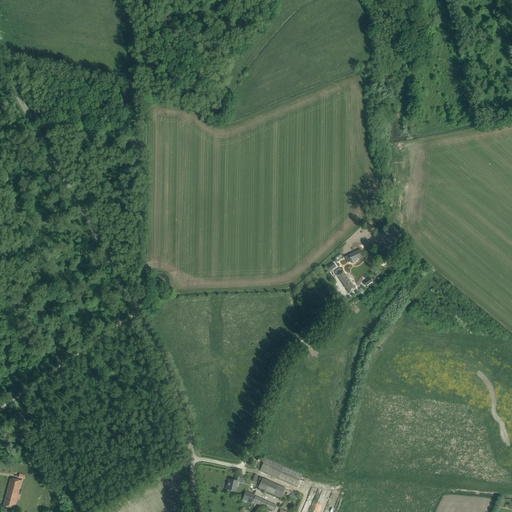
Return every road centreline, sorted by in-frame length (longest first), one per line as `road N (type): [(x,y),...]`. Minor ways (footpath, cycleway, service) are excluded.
road 1 (tertiary): [(196,511),(192,458),(171,383),(0,63)]
road 2 (track): [(155,0),(144,5),(139,305),(0,412)]
road 3 (track): [(432,271),(371,352),(339,486),(300,490),(240,464)]
road 4 (track): [(192,458),(240,464),(289,353),(326,322),(344,288)]
road 5 (track): [(143,90),(2,68)]
